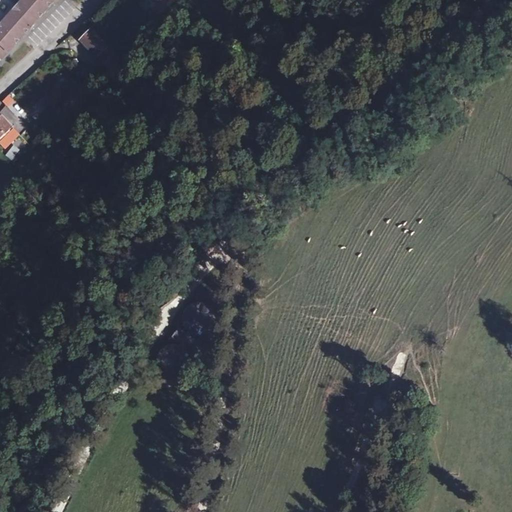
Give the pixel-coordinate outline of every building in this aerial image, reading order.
[(23,0),(0,26),(0,29),(3,32),(0,34),(0,56),(2,58),(9,51),(53,0),(23,0)] [(81,40),(84,43),(87,46),(97,56),(103,62),(112,53),(106,47),(90,31),(81,40)] [(112,53),(103,62),(110,69),(119,60),(112,53)] [(86,67),(93,73),(97,68),(91,63),(86,67)] [(93,73),(86,67),(77,76),(85,82),(93,73)] [(52,87),(59,93),(65,85),(58,79),(52,87)] [(39,100),(44,108),(55,101),(50,93),(39,100)] [(0,135),(10,125),(0,115),(0,135)] [(13,129),(0,142),(0,143),(5,149),(19,135),(13,129)] [(183,325),(186,330),(187,332),(192,335),(200,336),(205,335),(210,333),(215,326),(216,321),(215,313),(212,309),(206,304),(201,302),(193,303),(188,306),(183,312),(182,317),(183,325)] [(170,340),(174,343),(176,341),(187,348),(194,339),(179,328),(170,340)] [(173,344),(168,345),(165,346),(159,351),(157,356),(156,364),(158,369),(161,373),(168,377),(173,378),(181,376),(187,371),(189,366),(190,361),(189,356),(187,351),(181,346),(173,344)]
